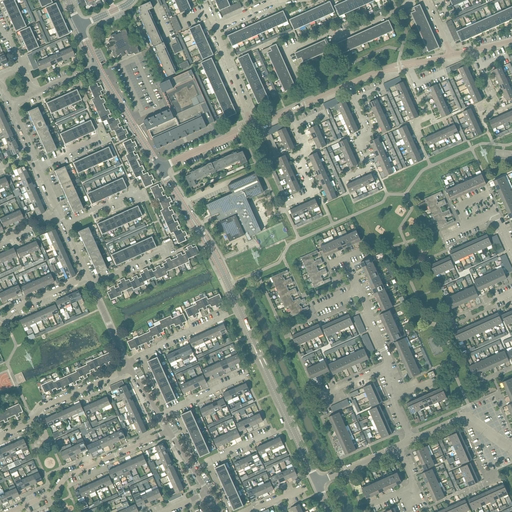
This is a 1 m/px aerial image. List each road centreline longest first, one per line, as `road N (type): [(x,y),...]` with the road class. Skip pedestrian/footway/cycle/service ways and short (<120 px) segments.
road 1 (unclassified): [(316,483),(217,261),(158,165)]
road 2 (residential): [(12,511),(51,495),(65,477),(169,431)]
road 3 (residential): [(300,86),(285,51),(345,34),(408,0)]
road 4 (residential): [(0,437),(44,406),(129,368)]
